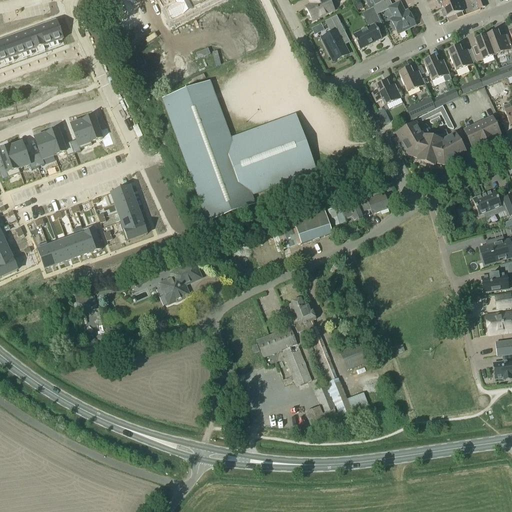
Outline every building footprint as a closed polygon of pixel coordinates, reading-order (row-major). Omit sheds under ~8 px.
[(160,0),(172,23),(216,0),(160,0)] [(308,0),(311,6),(305,9),(312,22),(333,12),(327,0),(308,0)] [(409,15),(407,12),(404,13),(399,3),(391,7),(387,0),(374,7),(372,8),(375,14),(376,16),(388,10),(393,19),(390,20),(398,35),(415,27),(412,22),(412,21),(413,20),(413,18),(412,17),(410,16),(409,15)] [(459,2),(457,0),(435,0),(438,7),(441,6),(442,9),(459,2)] [(481,0),(474,0),(479,10),(485,8),(481,0)] [(443,12),(440,13),(443,19),(446,18),(446,19),(462,13),(459,2),(442,9),(443,12)] [(362,10),(359,3),(354,5),(357,12),(362,10)] [(373,26),(352,37),(359,51),(381,40),(377,33),(383,30),(376,16),(375,14),(369,17),(373,26)] [(331,34),(321,40),(333,63),(348,55),(339,36),(344,33),(336,17),(325,22),(331,34)] [(55,23),(37,30),(44,48),(62,41),(55,23)] [(37,30),(19,37),(25,55),(44,48),(37,30)] [(497,33),(486,38),(493,57),(504,53),(510,51),(505,37),(499,39),(497,33)] [(19,37),(0,44),(7,61),(25,55),(19,37)] [(476,48),(471,50),(476,64),(482,62),(482,61),(493,57),(486,38),(474,42),(476,48)] [(459,49),(447,53),(455,73),(467,68),(473,66),(467,52),(461,54),(459,49)] [(434,59),(423,64),(431,83),(442,78),(448,76),(442,62),(437,65),(434,59)] [(410,70),(398,75),(407,94),(424,87),(418,73),(412,76),(410,70)] [(210,80),(161,99),(206,222),(256,205),(253,196),(315,173),(295,116),(231,139),(225,122),(210,80)] [(476,80),(464,84),(466,90),(478,86),(476,80)] [(376,93),(371,95),(375,104),(381,102),(384,108),(400,100),(394,87),(389,89),(386,84),(375,89),(376,93)] [(490,85),(483,88),(488,99),(494,96),(490,85)] [(509,106),(503,108),(504,112),(509,127),(511,125),(511,109),(510,110),(509,106)] [(417,120),(417,121),(423,123),(440,114),(447,129),(453,131),(453,130),(442,107),(417,120)] [(383,111),(376,114),(383,127),(389,124),(386,117),(383,111)] [(495,116),(463,131),(472,152),(479,149),(480,150),(495,143),(494,140),(504,136),(495,116)] [(94,118),(82,123),(91,147),(91,146),(91,144),(102,140),(94,118)] [(429,123),(430,125),(433,125),(436,124),(438,127),(441,127),(443,126),(438,118),(429,123)] [(76,142),(70,144),(74,155),(80,153),(79,151),(91,147),(82,123),(70,127),(76,142)] [(415,125),(396,136),(400,142),(397,144),(404,158),(408,156),(408,157),(423,161),(422,165),(423,165),(423,164),(428,165),(427,166),(428,166),(429,163),(444,167),(445,166),(447,169),(461,162),(459,158),(465,155),(454,136),(441,144),(440,143),(424,138),(424,139),(423,139),(415,125)] [(58,131),(46,136),(54,157),(65,153),(67,158),(74,155),(70,144),(63,147),(58,131)] [(40,155),(33,157),(37,169),(44,166),(42,162),(54,157),(46,136),(34,140),(40,155)] [(13,148),(10,149),(19,175),(20,175),(18,170),(29,166),(31,171),(37,169),(33,157),(27,160),(22,145),(18,146),(17,144),(12,146),(13,148)] [(0,158),(3,168),(0,169),(0,177),(2,182),(19,175),(10,149),(0,152),(0,158)] [(129,189),(106,197),(110,207),(133,199),(129,189)] [(340,208),(327,212),(332,228),(345,225),(343,219),(351,216),(354,223),(366,218),(363,213),(370,210),(372,215),(388,210),(383,197),(374,200),(370,189),(363,191),(365,197),(340,206),(340,208)] [(495,193),(472,202),(479,217),(497,210),(498,212),(505,209),(509,218),(511,217),(511,198),(511,197),(502,200),(502,201),(499,203),(495,193)] [(133,199),(110,207),(115,206),(118,214),(136,208),(133,199)] [(136,208),(118,214),(121,223),(139,217),(136,208)] [(324,211),(276,228),(283,251),(332,235),(324,211)] [(121,223),(119,224),(122,233),(142,226),(139,217),(121,223)] [(142,226),(122,233),(126,243),(146,236),(142,226)] [(92,227),(82,231),(91,255),(101,251),(92,227)] [(83,236),(75,239),(81,257),(90,254),(90,255),(91,255),(82,231),(81,231),(83,236)] [(488,248),(480,251),(484,265),(511,257),(508,243),(504,244),(502,238),(487,243),(488,248)] [(75,239),(66,242),(72,260),(81,257),(75,239)] [(7,240),(0,243),(0,254),(10,250),(5,241),(7,240)] [(66,242),(57,245),(63,263),(72,260),(66,242)] [(247,244),(252,262),(259,261),(254,242),(247,244)] [(57,245),(48,249),(54,267),(63,263),(57,245)] [(48,249),(37,252),(44,270),(54,267),(48,249)] [(10,250),(0,254),(0,266),(12,261),(8,252),(10,251),(10,250)] [(12,261),(0,266),(0,279),(17,271),(12,261)] [(489,278),(481,279),(483,294),(507,291),(505,276),(511,274),(511,264),(500,268),(501,276),(497,277),(497,276),(489,277),(489,278)] [(172,280),(159,285),(164,296),(167,298),(170,305),(173,304),(175,304),(178,303),(180,303),(182,301),(183,299),(188,297),(184,287),(185,283),(199,277),(194,265),(170,275),(172,280)] [(136,288),(144,285),(140,275),(130,280),(131,284),(134,283),(136,288)] [(210,291),(214,300),(229,294),(225,285),(210,291)] [(85,293),(75,296),(79,314),(94,311),(91,295),(85,296),(85,293)] [(510,306),(509,297),(495,299),(497,310),(511,309),(510,306)] [(290,305),(288,306),(291,312),(293,311),(294,315),(289,316),(295,331),(298,330),(302,341),(307,339),(302,326),(300,327),(298,322),(303,320),(302,317),(299,309),(303,307),(300,300),(290,304),(290,305)] [(303,320),(298,322),(300,327),(302,326),(315,321),(311,311),(309,312),(306,306),(303,307),(299,309),(302,317),(303,320)] [(333,310),(323,314),(325,319),(334,315),(333,310)] [(511,318),(511,313),(485,317),(488,337),(511,333),(511,318)] [(290,329),(255,342),(262,359),(281,352),(296,389),(311,384),(290,329)] [(317,329),(311,331),(314,338),(312,339),(329,382),(337,379),(317,329)] [(511,342),(495,344),(496,359),(507,357),(511,356),(511,342)] [(358,343),(335,352),(340,365),(363,355),(358,343)] [(508,364),(493,365),(495,380),(503,379),(503,382),(511,381),(511,378),(511,356),(507,357),(508,364)] [(353,417),(347,401),(338,380),(324,385),(326,389),(334,411),(337,410),(341,421),(353,417)] [(334,411),(326,389),(315,393),(321,408),(305,415),(311,430),(338,419),(334,411)] [(364,395),(347,401),(353,417),(370,410),(364,395)]
